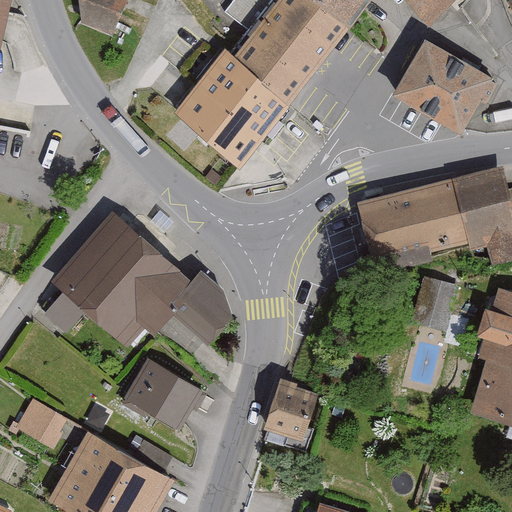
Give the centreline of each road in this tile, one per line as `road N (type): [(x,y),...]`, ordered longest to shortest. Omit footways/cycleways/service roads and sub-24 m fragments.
road 1 (tertiary): [(260,246),(312,200),(355,179),(511,146)]
road 2 (tertiary): [(215,511),(262,355),(260,246)]
road 3 (residential): [(0,331),(136,151)]
road 4 (tertiary): [(136,151),(76,77),(42,0)]
road 5 (tertiary): [(260,246),(136,151)]
